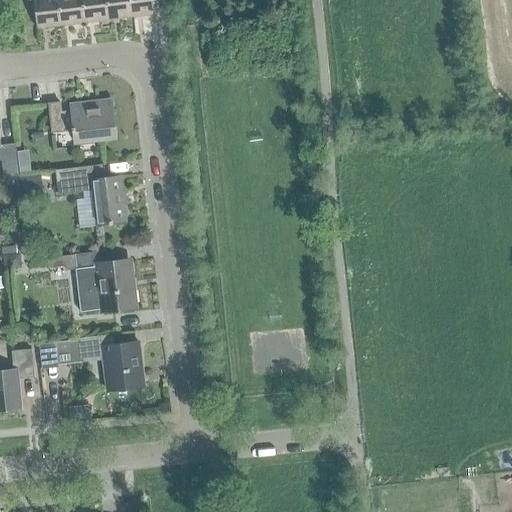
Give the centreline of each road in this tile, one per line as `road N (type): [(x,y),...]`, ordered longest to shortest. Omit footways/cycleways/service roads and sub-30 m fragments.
road 1 (residential): [(0,70),(117,55),(138,60),(151,76),(189,451)]
road 2 (unclassified): [(0,470),(189,451)]
road 3 (unclassified): [(189,451),(355,436)]
